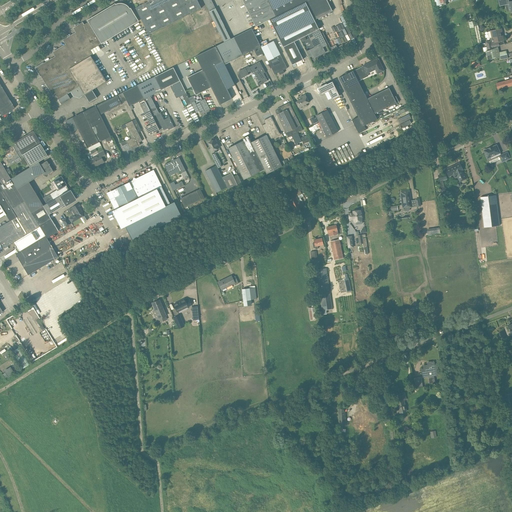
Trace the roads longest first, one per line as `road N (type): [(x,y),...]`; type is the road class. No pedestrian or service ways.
road 1 (unclassified): [(143,301),(511,115)]
road 2 (unclassified): [(85,188),(367,46),(350,0)]
road 3 (unclassified): [(511,307),(203,426)]
road 4 (unknown): [(44,122),(104,96),(116,74),(104,54),(97,57)]
